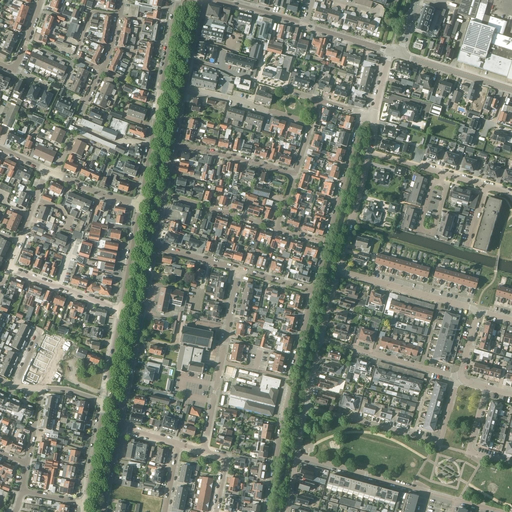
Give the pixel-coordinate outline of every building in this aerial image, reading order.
[(280,0),(279,7),(285,9),(286,3),(287,0),(280,0)] [(294,0),(287,0),(286,3),(288,4),(287,10),(293,11),(293,12),(297,14),(298,9),(297,9),(298,6),(293,4),(294,0)] [(461,0),(461,4),(458,11),(457,14),(471,18),(475,19),(481,0),(480,0),(461,0)] [(511,39),(500,35),(505,21),(485,15),(489,0),(481,0),(475,19),(471,18),(470,21),(460,51),(461,51),(457,61),(508,77),(507,78),(508,78),(511,78),(511,39)] [(60,4),(53,1),(52,3),(51,4),(50,7),(50,8),(55,9),(54,12),(60,14),(63,5),(60,4)] [(115,5),(101,2),(100,5),(104,5),(103,6),(106,6),(106,9),(114,11),(115,5)] [(319,21),(324,5),(323,5),(322,5),(322,6),(321,6),(321,7),(320,8),(317,7),(318,3),(315,2),(313,8),(316,9),(314,17),(319,19),(319,21)] [(11,9),(14,10),(27,14),(29,8),(22,5),(21,9),(12,6),(11,9)] [(139,7),(135,6),(130,5),(128,16),(137,18),(139,12),(139,7)] [(326,21),(326,19),(328,11),(325,10),(326,8),(326,7),(325,7),(325,6),(325,5),(324,5),(319,21),(320,19),(326,21)] [(422,17),(418,27),(421,28),(420,30),(427,33),(428,30),(432,20),(435,11),(435,10),(436,7),(430,5),(429,9),(425,7),(422,17)] [(206,17),(206,19),(224,23),(227,24),(229,15),(229,16),(230,10),(224,8),(223,12),(225,13),(224,16),(220,14),(221,9),(213,7),(212,6),(212,7),(209,6),(208,6),(208,7),(207,10),(207,12),(206,16),(206,17)] [(331,23),(336,7),(335,7),(334,7),(333,8),(333,9),(332,10),(329,9),(328,11),(326,19),(331,21),(331,23)] [(338,23),(340,25),(343,15),(340,14),(341,13),(337,12),(338,10),(338,9),(337,9),(337,8),(336,7),(331,23),(332,21),(338,23)] [(19,14),(17,18),(25,20),(25,19),(26,19),(27,17),(26,17),(27,14),(14,10),(14,12),(19,14)] [(77,19),(80,12),(78,11),(74,10),(72,17),(77,19)] [(443,35),(450,37),(451,34),(453,27),(457,14),(458,11),(455,10),(450,26),(447,25),(443,35)] [(146,18),(159,20),(161,13),(154,12),(153,16),(147,15),(146,18)] [(349,28),(354,13),(353,12),(353,13),(352,13),(351,13),(351,14),(350,16),(347,15),(347,16),(343,15),(340,25),(343,24),(344,25),(344,26),(349,27),(349,28)] [(356,28),(356,27),(358,18),(355,17),(356,16),(356,15),(356,14),(355,14),(355,13),(354,13),(349,28),(350,27),(356,28)] [(238,22),(250,25),(252,17),(240,14),(238,22)] [(45,22),(45,23),(52,25),(54,21),(59,23),(60,20),(64,22),(66,18),(58,15),(57,19),(47,16),(46,19),(45,19),(45,21),(45,22)] [(361,30),(366,15),(365,15),(364,15),(363,15),(363,16),(362,18),(359,17),(358,18),(356,27),(361,28),(361,30)] [(362,29),(367,30),(370,20),(367,19),(368,18),(368,17),(368,16),(367,16),(367,15),(366,15),(361,30),(362,29)] [(227,23),(234,25),(234,21),(236,22),(237,18),(229,16),(227,23)] [(258,17),(256,24),(257,25),(254,38),(254,39),(264,41),(265,42),(265,40),(269,41),(270,37),(271,35),(274,22),(274,21),(271,21),(258,17)] [(11,19),(10,22),(23,27),(25,20),(17,18),(16,21),(11,19)] [(92,18),(91,22),(111,26),(111,21),(104,20),(104,23),(98,21),(99,19),(97,19),(92,18)] [(374,21),(370,20),(367,30),(367,31),(373,33),(373,32),(376,33),(381,19),(377,18),(376,18),(375,18),(375,19),(374,19),(374,20),(374,21)] [(204,26),(224,31),(227,32),(231,33),(232,29),(228,26),(223,25),(224,23),(206,19),(204,26)] [(142,31),(145,31),(146,25),(151,26),(151,30),(150,29),(150,32),(159,34),(160,26),(155,25),(155,26),(152,26),(153,21),(145,20),(144,25),(142,31)] [(23,27),(10,22),(9,24),(13,26),(12,26),(14,27),(13,30),(21,33),(23,27)] [(103,27),(103,29),(110,31),(111,26),(91,22),(91,26),(97,27),(97,26),(103,27)] [(59,28),(52,25),(45,23),(43,29),(50,31),(54,33),(55,29),(58,30),(59,28)] [(74,24),(72,32),(78,34),(81,26),(74,24)] [(285,33),(287,27),(284,27),(284,26),(281,25),(281,26),(280,26),(277,37),(277,39),(284,40),(284,39),(284,38),(285,35),(286,33),(285,33)] [(224,31),(204,26),(203,26),(201,37),(221,42),(224,31)] [(56,33),(54,33),(50,31),(43,29),(41,35),(48,38),(49,34),(59,37),(59,38),(64,40),(65,37),(56,33)] [(101,36),(101,38),(108,40),(109,35),(89,31),(88,34),(96,36),(96,35),(101,36)] [(145,31),(142,31),(142,34),(151,36),(150,40),(153,40),(153,41),(157,42),(159,34),(150,32),(145,31)] [(76,41),(78,34),(72,32),(69,38),(76,41)] [(304,51),(307,52),(308,47),(309,43),(302,41),(304,34),(300,33),(296,49),(300,50),(299,52),(300,53),(302,54),(304,53),(304,51)] [(4,38),(15,44),(18,38),(10,34),(8,38),(5,36),(4,38)] [(48,38),(41,35),(38,42),(46,44),(48,39),(50,40),(49,41),(56,43),(56,44),(61,46),(62,43),(48,38)] [(434,54),(441,56),(443,47),(444,47),(447,38),(442,37),(441,40),(443,40),(441,46),(437,45),(434,54)] [(5,46),(13,49),(15,44),(4,38),(3,41),(6,42),(5,45),(5,46)] [(314,38),(311,48),(316,50),(317,48),(322,49),(323,45),(325,46),(327,40),(324,39),(323,40),(319,39),(319,40),(314,38)] [(264,41),(254,39),(249,58),(255,59),(259,60),(264,41)] [(298,43),(292,41),(292,43),(289,42),(288,47),(289,47),(288,49),(291,50),(292,48),(296,49),(298,43)] [(423,45),(420,45),(421,43),(416,41),(414,48),(421,50),(423,45)] [(127,43),(120,42),(119,47),(125,48),(125,49),(134,51),(134,47),(126,46),(127,43)] [(94,48),(97,50),(103,53),(105,48),(99,45),(96,44),(92,43),(91,45),(95,47),(94,48)] [(207,45),(200,43),(197,55),(204,57),(206,50),(213,52),(217,53),(218,47),(207,45)] [(2,52),(5,53),(8,54),(10,55),(13,49),(5,46),(5,45),(2,44),(0,46),(4,48),(2,52)] [(283,48),(273,45),(268,44),(266,51),(281,55),(283,48)] [(446,50),(448,51),(446,58),(452,60),(455,51),(449,50),(450,46),(448,46),(446,50)] [(340,60),(342,52),(343,48),(336,47),(335,51),(332,50),(331,57),(336,58),(340,60)] [(94,56),(93,58),(99,61),(101,57),(86,50),(83,48),(82,51),(87,53),(88,53),(94,56)] [(96,52),(87,48),(86,50),(101,57),(103,53),(97,50),(96,52)] [(316,50),(315,54),(315,55),(319,56),(318,58),(324,59),(324,56),(323,56),(323,53),(321,53),(322,49),(317,48),(316,50)] [(118,49),(116,53),(122,56),(124,54),(126,55),(128,56),(131,58),(132,55),(129,53),(127,53),(125,52),(118,49)] [(354,64),(356,56),(352,55),(353,50),(350,50),(347,59),(343,58),(341,66),(345,67),(346,62),(354,64)] [(30,63),(35,65),(41,52),(39,51),(37,54),(34,53),(30,63)] [(35,65),(41,68),(45,58),(42,57),(43,53),(41,52),(35,65)] [(114,57),(121,60),(128,64),(129,62),(124,59),(124,60),(121,58),(122,56),(116,53),(114,57)] [(358,57),(356,56),(354,64),(359,65),(361,58),(361,57),(362,57),(363,54),(359,53),(358,57)] [(259,61),(259,60),(255,59),(254,61),(227,54),(226,57),(225,61),(226,61),(225,64),(242,68),(252,71),(252,69),(254,69),(254,68),(254,66),(258,67),(259,61)] [(364,61),(363,64),(369,66),(370,63),(378,65),(379,59),(376,58),(377,56),(368,54),(368,56),(369,56),(368,62),(364,61)] [(41,68),(46,70),(52,57),(49,56),(48,59),(45,58),(41,68)] [(277,68),(277,69),(276,70),(272,68),(265,66),(265,68),(264,70),(262,76),(274,79),(284,82),(287,72),(291,73),(293,68),(295,59),(286,56),(283,68),(282,71),(282,70),(282,69),(281,68),(278,67),(277,68)] [(46,70),(52,73),(56,63),(53,62),(54,58),(52,57),(46,70)] [(112,62),(121,66),(126,68),(127,66),(122,63),(122,64),(119,63),(121,60),(114,57),(112,62)] [(52,73),(57,75),(63,62),(60,61),(59,64),(56,63),(52,73)] [(63,62),(57,75),(63,78),(62,79),(65,81),(68,75),(64,73),(67,68),(64,67),(65,63),(63,62)] [(399,63),(397,70),(400,71),(399,74),(404,76),(405,73),(408,74),(409,70),(417,72),(418,69),(411,66),(399,63)] [(365,68),(363,74),(373,76),(375,70),(369,69),(369,66),(363,64),(362,67),(365,68)] [(117,69),(110,66),(108,70),(115,73),(122,77),(124,74),(118,72),(119,70),(117,69)] [(78,71),(77,74),(87,78),(89,73),(84,70),(81,69),(78,68),(76,67),(75,70),(78,71)] [(293,85),(300,87),(304,76),(298,75),(299,71),(294,69),(291,77),(295,78),(293,85)] [(191,85),(215,91),(219,74),(215,73),(213,72),(210,72),(209,71),(206,71),(204,70),(203,70),(202,76),(194,74),(191,85)] [(150,77),(151,74),(142,72),(141,80),(139,80),(139,84),(142,85),(141,89),(148,90),(149,87),(150,86),(150,85),(149,84),(150,80),(151,80),(151,79),(151,78),(151,77),(150,77)] [(304,76),(300,87),(308,89),(310,82),(314,84),(316,76),(310,74),(309,73),(309,72),(307,72),(306,72),(305,73),(305,72),(304,76)] [(73,76),(72,78),(84,84),(87,78),(77,74),(76,77),(73,76)] [(363,74),(362,79),(372,82),(373,76),(363,74)] [(327,78),(323,91),(326,92),(326,93),(328,94),(329,93),(331,87),(327,86),(328,82),(329,83),(330,79),(331,76),(328,75),(327,78)] [(423,89),(427,76),(424,75),(423,76),(420,75),(420,77),(416,76),(413,88),(416,89),(417,88),(419,89),(420,86),(424,87),(423,89)] [(103,81),(105,82),(112,85),(112,83),(114,80),(105,76),(103,81)] [(432,85),(433,81),(433,79),(430,78),(431,77),(427,76),(423,89),(429,91),(429,92),(433,93),(435,86),(432,85)] [(4,77),(0,86),(0,88),(2,90),(3,87),(7,88),(7,87),(10,88),(12,82),(10,81),(10,80),(4,77)] [(74,82),(72,85),(82,89),(84,84),(72,78),(70,81),(74,82)] [(249,88),(251,82),(239,79),(236,78),(235,84),(234,85),(237,85),(249,88)] [(317,89),(323,91),(327,78),(324,78),(323,81),(320,80),(317,89)] [(357,84),(360,85),(370,88),(372,82),(362,79),(361,83),(357,82),(357,84)] [(402,94),(404,86),(407,87),(407,85),(411,86),(412,82),(402,79),(401,85),(393,83),(391,91),(402,94)] [(18,99),(22,101),(27,91),(24,90),(27,84),(24,82),(21,80),(21,81),(20,81),(18,85),(17,84),(14,91),(15,92),(14,94),(19,97),(18,99)] [(441,98),(442,98),(447,83),(441,81),(438,89),(442,90),(441,93),(441,92),(440,96),(441,96),(441,98)] [(105,82),(103,88),(115,94),(116,91),(113,90),(115,87),(114,86),(112,85),(105,82)] [(334,94),(340,96),(343,84),(341,83),(339,87),(336,86),(336,88),(334,94)] [(447,83),(442,98),(443,98),(444,97),(445,98),(446,94),(447,91),(450,93),(453,85),(447,83)] [(462,87),(464,88),(469,90),(470,89),(476,91),(478,85),(472,83),(471,87),(469,86),(463,84),(462,87)] [(82,89),(72,85),(71,88),(68,87),(67,89),(79,95),(82,89)] [(140,91),(126,85),(123,91),(134,95),(133,99),(145,103),(147,97),(146,97),(147,93),(140,91)] [(355,90),(354,93),(356,94),(360,95),(361,92),(369,94),(370,88),(360,85),(359,91),(355,90)] [(35,107),(36,105),(39,98),(37,97),(40,90),(36,88),(37,87),(33,86),(33,87),(31,91),(30,90),(28,94),(29,94),(28,97),(33,100),(31,105),(35,107)] [(254,101),(260,103),(264,88),(262,87),(260,92),(257,91),(254,101)] [(103,88),(100,93),(110,98),(111,95),(114,96),(115,94),(103,88)] [(469,90),(464,88),(463,91),(469,93),(466,99),(473,101),(476,91),(470,89),(469,90)] [(268,94),(265,104),(270,106),(273,96),(275,91),(272,90),(270,95),(268,94)] [(452,101),(459,103),(462,93),(455,91),(452,101)] [(39,98),(36,105),(39,106),(41,104),(47,107),(49,103),(50,104),(51,100),(53,96),(51,95),(51,94),(48,93),(45,92),(42,99),(39,98)] [(356,94),(354,93),(351,92),(350,94),(353,95),(353,96),(355,97),(354,103),(355,103),(354,106),(363,108),(364,105),(364,106),(366,99),(360,98),(360,95),(356,94)] [(100,93),(98,99),(110,105),(111,102),(108,101),(110,98),(100,93)] [(487,97),(484,108),(490,110),(491,108),(494,99),(492,99),(493,98),(488,96),(488,97),(487,97)] [(435,97),(433,103),(440,105),(442,99),(435,97)] [(213,109),(225,112),(227,103),(208,98),(207,104),(214,105),(213,109)] [(60,99),(56,108),(55,108),(55,109),(54,110),(62,114),(63,113),(72,118),(75,111),(70,109),(72,104),(60,99)] [(110,105),(98,99),(95,104),(105,109),(106,106),(109,107),(110,105)] [(191,111),(200,113),(200,109),(202,109),(203,104),(201,103),(202,100),(194,99),(193,104),(191,111)] [(494,99),(491,108),(496,110),(499,101),(494,99)] [(3,113),(7,115),(3,125),(4,126),(11,129),(15,118),(18,112),(20,108),(7,102),(5,108),(3,113)] [(401,113),(411,116),(412,113),(416,114),(419,106),(407,102),(406,107),(398,105),(397,107),(396,107),(391,106),(388,114),(395,116),(395,117),(396,117),(398,118),(399,118),(400,118),(401,113)] [(509,111),(511,112),(511,103),(509,103),(508,107),(505,106),(502,113),(508,115),(509,111)] [(430,114),(439,117),(442,107),(433,104),(430,114)] [(130,105),(127,115),(143,121),(147,111),(130,105)] [(228,119),(231,119),(234,110),(229,108),(226,118),(224,123),(227,124),(228,119)] [(321,115),(328,118),(329,114),(334,116),(335,113),(333,112),(330,112),(331,109),(328,108),(327,110),(323,109),(322,112),(321,112),(320,114),(321,115)] [(89,117),(93,118),(92,122),(95,123),(101,126),(104,120),(100,118),(102,114),(93,109),(89,117)] [(239,111),(235,126),(237,127),(239,121),(242,122),(245,113),(239,111)] [(501,112),(499,121),(505,123),(508,115),(502,113),(501,112)] [(412,113),(411,116),(410,121),(417,123),(419,115),(416,114),(412,113)] [(247,129),(249,130),(253,115),(248,114),(245,123),(248,124),(247,129)] [(346,119),(345,122),(352,124),(354,118),(338,114),(337,120),(341,122),(342,118),(346,119)] [(465,127),(463,130),(471,132),(472,129),(476,131),(476,130),(478,130),(481,123),(479,123),(479,121),(475,120),(476,117),(480,118),(469,114),(467,118),(472,120),(469,128),(465,127)] [(253,125),(256,126),(258,117),(253,115),(249,130),(251,131),(253,125)] [(328,118),(321,115),(319,121),(326,124),(327,123),(331,124),(331,122),(335,124),(336,120),(328,118)] [(258,117),(256,126),(258,127),(257,132),(260,133),(261,128),(264,118),(258,117)] [(15,118),(11,129),(10,131),(13,132),(18,119),(15,118)] [(112,118),(108,130),(114,132),(118,133),(126,136),(132,139),(133,135),(144,139),(146,130),(112,118)] [(274,127),(278,128),(280,121),(272,118),(269,126),(271,126),(269,132),(272,133),(274,127)] [(115,141),(118,133),(114,132),(108,130),(104,128),(82,119),(80,124),(102,133),(101,135),(115,141)] [(189,124),(205,128),(204,128),(204,125),(201,125),(201,123),(198,123),(198,122),(190,120),(189,121),(188,121),(188,123),(189,124)] [(280,121),(278,128),(282,129),(280,135),(283,136),(285,130),(284,130),(286,123),(280,121)] [(352,124),(345,122),(344,126),(339,125),(339,127),(351,131),(352,124)] [(290,139),(292,139),(297,126),(291,124),(288,132),(292,133),(290,139)] [(392,124),(391,128),(387,126),(386,128),(385,127),(384,132),(385,132),(384,134),(389,135),(389,136),(392,137),(393,136),(397,138),(397,137),(404,140),(406,135),(408,129),(407,129),(399,126),(398,126),(392,124)] [(461,124),(458,132),(462,133),(467,135),(464,144),(471,146),(471,145),(473,146),(476,139),(474,138),(474,137),(470,135),(471,132),(463,130),(465,127),(465,125),(461,124)] [(69,129),(72,131),(110,149),(116,151),(124,155),(124,154),(128,156),(129,154),(129,151),(126,150),(117,146),(116,148),(112,146),(113,145),(74,128),(70,126),(69,129)] [(292,139),(291,144),(296,146),(297,142),(295,142),(297,134),(300,136),(303,128),(297,126),(292,139)] [(17,134),(13,142),(19,144),(24,134),(25,134),(27,128),(25,127),(22,133),(18,131),(17,134)] [(52,136),(50,140),(60,145),(66,132),(56,128),(54,132),(51,131),(50,133),(50,135),(52,136)] [(330,130),(323,128),(323,130),(322,129),(321,134),(327,135),(332,136),(334,130),(330,129),(330,130)] [(224,140),(223,148),(227,149),(228,147),(231,148),(232,143),(229,142),(229,141),(227,141),(229,135),(230,135),(231,130),(227,129),(225,135),(225,137),(224,140)] [(8,140),(13,142),(17,134),(11,131),(8,140)] [(350,134),(340,132),(338,138),(348,141),(350,134)] [(493,140),(505,144),(503,150),(510,152),(511,145),(511,143),(506,142),(508,135),(495,132),(493,140)] [(239,140),(235,139),(233,150),(239,151),(240,147),(241,140),(243,134),(240,133),(239,140)] [(315,135),(313,141),(320,144),(321,140),(326,141),(327,139),(331,140),(332,136),(327,135),(326,138),(315,135)] [(25,147),(31,150),(35,139),(28,136),(26,140),(27,141),(25,147)] [(346,147),(348,141),(338,138),(337,145),(346,147)] [(254,155),(260,157),(262,149),(258,148),(259,144),(258,144),(259,140),(255,139),(254,143),(255,143),(254,148),(256,148),(254,155)] [(77,140),(74,146),(84,151),(87,144),(77,140)] [(382,141),(381,146),(382,147),(381,148),(385,149),(385,151),(390,152),(390,151),(394,152),(394,151),(397,152),(398,146),(396,145),(396,144),(392,143),(392,142),(388,141),(388,142),(383,140),(383,142),(382,141)] [(318,149),(317,152),(320,153),(323,144),(320,144),(313,141),(311,147),(318,149)] [(33,155),(40,158),(44,148),(38,145),(38,144),(36,143),(35,146),(37,147),(33,155)] [(129,151),(129,154),(141,157),(143,146),(136,144),(135,149),(130,148),(129,151)] [(269,150),(271,151),(271,148),(272,146),(267,144),(266,150),(262,149),(260,157),(265,159),(267,155),(269,150)] [(406,144),(403,153),(409,155),(412,146),(406,144)] [(252,147),(244,145),(243,147),(242,152),(250,154),(252,147)] [(84,151),(74,146),(71,152),(77,155),(76,157),(81,159),(82,157),(81,157),(84,151)] [(40,158),(46,160),(51,148),(50,147),(48,149),(44,148),(40,158)] [(432,160),(435,149),(426,147),(424,154),(427,155),(427,158),(432,160)] [(51,148),(46,160),(52,163),(56,153),(52,151),(53,148),(51,148)] [(337,152),(336,155),(344,157),(345,151),(333,148),(332,150),(337,152)] [(435,149),(432,160),(438,161),(439,159),(442,160),(444,152),(435,149)] [(279,162),(284,164),(288,150),(285,150),(283,155),(281,154),(279,162)] [(450,165),(453,155),(444,152),(442,160),(445,160),(444,163),(450,165)] [(457,164),(460,165),(462,157),(463,155),(454,152),(453,155),(450,165),(456,167),(457,164)] [(181,159),(193,161),(195,162),(196,159),(195,158),(189,157),(190,154),(187,153),(187,154),(182,153),(181,159)] [(338,163),(338,162),(342,163),(344,157),(336,155),(333,154),(331,161),(338,163)] [(75,158),(70,156),(70,155),(69,157),(67,161),(65,167),(67,168),(75,171),(79,164),(74,161),(75,158)] [(214,158),(209,157),(208,162),(204,161),(203,164),(213,166),(214,158)] [(468,170),(471,160),(462,157),(460,165),(463,166),(462,168),(468,170)] [(308,158),(306,164),(313,166),(314,162),(319,164),(319,161),(321,162),(320,164),(323,165),(325,160),(316,158),(315,160),(308,158)] [(472,158),(471,160),(468,170),(474,172),(475,169),(478,170),(480,163),(477,162),(478,159),(472,158)] [(5,168),(8,169),(11,162),(6,160),(3,166),(1,165),(0,167),(0,174),(2,175),(5,168)] [(11,162),(8,169),(10,170),(5,182),(8,183),(11,178),(10,177),(16,164),(11,162)] [(332,168),(331,171),(339,174),(341,169),(336,167),(337,164),(329,162),(328,167),(332,168)] [(85,177),(86,177),(89,169),(85,168),(87,164),(84,163),(83,165),(82,166),(83,167),(80,174),(85,176),(85,177)] [(123,172),(123,173),(125,173),(135,177),(138,167),(132,165),(131,165),(126,163),(124,171),(123,172)] [(227,163),(227,167),(223,166),(222,173),(231,175),(233,164),(227,163)] [(95,172),(92,179),(97,182),(100,175),(102,176),(102,175),(105,166),(102,164),(99,173),(95,172)] [(313,166),(306,164),(304,170),(316,173),(316,171),(312,170),(313,166)] [(486,175),(492,177),(495,167),(486,164),(484,172),(487,173),(486,175)] [(86,177),(92,179),(95,172),(91,170),(93,167),(90,165),(89,169),(86,177)] [(16,175),(22,178),(26,169),(20,166),(16,175)] [(188,168),(180,166),(179,172),(190,174),(189,175),(194,176),(194,172),(190,171),(190,172),(187,171),(188,168)] [(205,166),(203,173),(215,176),(216,172),(212,171),(211,171),(209,170),(210,167),(205,166)] [(394,174),(402,176),(404,169),(396,167),(394,174)] [(504,170),(495,167),(492,177),(497,179),(498,176),(501,177),(504,170)] [(113,171),(112,174),(117,176),(123,178),(124,174),(117,172),(115,169),(114,168),(113,171)] [(26,169),(22,178),(28,181),(32,172),(26,169)] [(104,178),(101,186),(102,187),(104,188),(104,187),(107,188),(108,186),(112,174),(113,171),(109,169),(108,173),(106,179),(104,178)] [(244,180),(248,181),(252,182),(255,172),(247,170),(245,175),(243,174),(241,173),(239,180),(244,181),(244,180)] [(329,177),(337,179),(338,177),(339,178),(340,175),(339,174),(331,171),(327,170),(326,174),(328,174),(328,176),(329,177)] [(511,173),(511,172),(504,170),(501,177),(504,178),(504,181),(509,182),(511,173)] [(387,182),(389,174),(376,171),(376,173),(375,173),(374,176),(375,176),(374,179),(378,180),(377,183),(381,184),(382,181),(387,182)] [(215,176),(203,173),(201,180),(206,181),(207,179),(210,179),(210,180),(214,180),(214,178),(215,177),(215,176)] [(259,182),(258,185),(263,186),(264,183),(267,184),(267,183),(269,183),(270,183),(270,181),(270,180),(268,180),(269,175),(262,173),(261,179),(260,179),(259,182)] [(112,174),(108,186),(118,189),(120,182),(117,181),(115,179),(116,179),(117,176),(112,174)] [(302,174),(300,181),(307,183),(309,184),(311,177),(302,174)] [(414,182),(426,186),(426,185),(426,183),(427,183),(428,180),(420,177),(421,175),(417,174),(414,182)] [(194,186),(195,182),(184,179),(183,179),(178,178),(178,181),(177,181),(176,184),(177,184),(185,186),(186,184),(194,186)] [(324,188),(326,189),(334,191),(336,185),(329,183),(330,180),(327,180),(326,179),(324,185),(325,185),(324,188)] [(307,183),(300,181),(298,188),(306,191),(307,188),(305,187),(307,183)] [(47,190),(55,193),(58,185),(51,182),(47,190)] [(120,182),(118,189),(128,192),(128,191),(129,191),(129,189),(128,189),(130,185),(120,182)] [(414,182),(413,188),(424,192),(425,191),(424,191),(425,189),(426,186),(414,182)] [(58,185),(55,193),(59,195),(59,196),(62,197),(66,188),(58,185)] [(263,186),(258,185),(258,188),(255,187),(253,194),(269,198),(271,191),(262,189),(263,186)] [(212,190),(211,193),(206,192),(204,200),(205,200),(204,201),(207,202),(207,201),(210,202),(211,198),(212,198),(215,187),(212,186),(211,190),(212,190)] [(22,193),(19,198),(29,202),(31,196),(22,192),(23,190),(18,187),(16,190),(22,193)] [(175,189),(175,192),(176,192),(175,193),(183,195),(186,196),(186,195),(192,197),(193,191),(185,189),(177,187),(176,189),(175,189)] [(424,192),(413,188),(411,194),(423,198),(423,197),(422,197),(423,195),(424,192)] [(457,202),(461,189),(455,188),(455,191),(452,190),(449,197),(452,198),(452,200),(457,202)] [(334,191),(326,189),(325,193),(322,192),(321,194),(332,197),(334,191)] [(462,204),(466,191),(461,189),(457,202),(458,200),(463,201),(462,204)] [(471,193),(466,191),(462,204),(468,205),(468,203),(471,204),(473,196),(471,195),(471,193)] [(66,202),(66,201),(72,203),(75,195),(70,193),(68,197),(65,196),(63,201),(61,206),(64,207),(66,202)] [(226,202),(226,203),(228,199),(227,199),(228,194),(225,193),(224,198),(221,197),(219,205),(224,206),(226,202)] [(296,194),(295,199),(302,201),(302,199),(306,200),(306,198),(314,200),(315,196),(312,196),(312,195),(311,195),(307,193),(304,193),(303,196),(296,194)] [(247,213),(252,215),(257,202),(258,197),(249,194),(248,198),(247,200),(254,202),(253,204),(252,207),(249,206),(247,213)] [(423,198),(411,194),(408,203),(416,206),(416,203),(420,204),(421,201),(422,201),(423,198)] [(81,198),(75,195),(72,203),(70,207),(76,209),(77,206),(81,198)] [(330,203),(323,201),(324,198),(319,196),(317,202),(322,203),(321,206),(329,209),(330,203)] [(236,210),(238,202),(239,200),(236,199),(237,198),(234,197),(230,208),(236,210)] [(473,249),(487,253),(498,216),(497,216),(498,213),(499,213),(503,202),(488,197),(484,209),(485,209),(484,214),(484,213),(486,213),(475,249),(473,249),(474,248),(473,249)] [(29,202),(19,198),(17,204),(11,202),(10,204),(16,207),(17,204),(26,208),(29,202)] [(80,209),(82,210),(86,200),(81,198),(77,206),(81,207),(80,209)] [(302,201),(295,199),(293,204),(295,204),(294,208),(299,209),(300,206),(306,207),(307,205),(301,203),(302,201)] [(92,202),(86,200),(82,210),(85,212),(85,211),(89,213),(87,219),(86,223),(88,224),(92,213),(89,212),(88,211),(92,202)] [(238,202),(236,210),(241,212),(245,200),(244,200),(244,201),(242,200),(241,203),(238,202)] [(266,206),(264,213),(266,213),(264,219),(272,221),(274,217),(271,216),(272,212),(270,211),(272,207),(271,207),(272,202),(267,200),(265,206),(266,206)] [(94,215),(98,217),(100,211),(104,212),(107,204),(100,202),(99,207),(97,206),(94,215)] [(257,202),(252,215),(258,217),(259,212),(262,213),(264,208),(258,206),(259,203),(257,202)] [(379,205),(372,202),(371,206),(370,206),(372,207),(371,209),(366,207),(366,209),(365,208),(363,214),(364,214),(364,215),(367,216),(366,221),(373,223),(374,218),(376,219),(377,218),(381,219),(382,214),(378,213),(379,211),(377,210),(379,205)] [(180,224),(186,226),(188,226),(192,213),(188,212),(190,207),(174,203),(172,210),(183,213),(183,216),(180,224)] [(388,211),(396,214),(398,206),(391,204),(388,211)] [(407,205),(405,215),(417,218),(418,215),(417,215),(418,212),(414,211),(415,208),(407,205)] [(39,212),(49,216),(51,210),(42,206),(40,212),(39,212)] [(328,209),(329,209),(321,206),(320,210),(317,209),(315,214),(316,215),(321,216),(323,217),(324,214),(327,214),(328,212),(329,209),(328,209)] [(109,223),(122,225),(125,209),(116,207),(114,216),(115,217),(114,220),(110,219),(110,216),(107,215),(105,222),(109,223)] [(12,216),(11,218),(20,222),(22,217),(13,213),(8,211),(7,213),(12,216)] [(192,213),(188,226),(189,224),(193,225),(194,223),(196,223),(197,219),(200,220),(202,212),(197,211),(195,218),(191,217),(192,213)] [(48,222),(49,223),(51,217),(49,216),(39,212),(39,213),(38,215),(37,215),(36,218),(37,218),(37,219),(46,222),(47,222),(48,222)] [(443,219),(455,223),(457,218),(455,217),(455,214),(448,212),(447,215),(444,214),(443,219)] [(203,231),(206,232),(209,223),(213,224),(215,216),(209,214),(207,221),(206,220),(203,231)] [(403,221),(415,224),(416,221),(415,221),(416,219),(417,218),(405,215),(403,221)] [(295,219),(292,226),(298,228),(301,218),(299,217),(298,220),(295,219)] [(4,219),(4,221),(18,227),(20,222),(11,218),(9,221),(4,219)] [(223,218),(219,230),(217,237),(220,238),(221,236),(222,231),(223,226),(226,227),(228,220),(223,218)] [(302,230),(307,232),(310,225),(306,223),(307,219),(305,219),(302,230)] [(313,234),(315,227),(316,226),(318,220),(315,219),(313,223),(311,222),(310,225),(307,232),(313,234)] [(441,225),(451,228),(453,223),(455,223),(443,219),(441,225)] [(75,230),(74,231),(80,233),(83,226),(85,222),(81,221),(79,220),(79,221),(77,225),(77,226),(75,230)] [(18,227),(4,221),(3,223),(7,225),(6,228),(15,232),(18,227)] [(415,224),(403,221),(401,229),(404,230),(404,231),(407,232),(408,229),(413,230),(414,227),(413,227),(414,225),(415,225),(415,224)] [(93,222),(92,228),(100,230),(102,224),(93,222)] [(225,240),(232,242),(233,238),(230,237),(232,231),(234,231),(237,224),(232,222),(230,230),(229,229),(227,234),(226,234),(225,240)] [(323,224),(321,224),(319,223),(315,233),(316,234),(316,235),(318,235),(319,235),(322,236),(325,229),(321,228),(323,224)] [(44,228),(35,224),(34,225),(35,225),(34,227),(33,227),(32,229),(33,230),(42,234),(44,228)] [(451,228),(441,225),(440,230),(450,233),(451,228)] [(248,237),(249,235),(251,227),(246,226),(245,229),(242,236),(245,237),(245,236),(248,237)] [(178,231),(178,229),(170,227),(170,228),(169,227),(168,230),(169,230),(169,231),(173,232),(173,233),(180,235),(183,236),(186,237),(187,234),(184,234),(184,233),(178,231)] [(251,227),(249,235),(253,236),(251,240),(254,241),(257,229),(251,227)] [(98,243),(99,239),(99,238),(101,231),(90,229),(90,233),(84,232),(83,235),(82,239),(81,240),(88,242),(88,243),(92,244),(92,242),(98,243)] [(109,229),(107,237),(110,238),(119,240),(120,239),(121,236),(120,236),(121,231),(109,229)] [(261,239),(264,240),(267,232),(261,230),(258,241),(260,242),(261,239)] [(450,233),(440,230),(438,235),(441,236),(440,239),(447,241),(450,233)] [(75,237),(75,239),(81,240),(82,239),(83,235),(80,233),(74,231),(73,235),(72,236),(75,237)] [(267,232),(264,240),(268,241),(267,244),(269,245),(272,234),(267,232)] [(59,246),(59,244),(63,235),(58,233),(57,234),(54,233),(53,237),(50,243),(59,246)] [(200,241),(186,237),(183,236),(180,235),(179,236),(168,233),(168,235),(166,235),(164,242),(172,245),(173,243),(177,245),(177,244),(181,246),(183,240),(189,242),(188,245),(198,248),(200,241)] [(63,235),(59,244),(65,246),(64,248),(68,250),(70,244),(70,241),(68,240),(69,237),(63,235)] [(275,241),(272,240),(270,246),(268,253),(272,254),(274,247),(279,248),(280,245),(282,238),(276,236),(275,241)] [(7,241),(1,238),(0,240),(0,244),(8,248),(11,243),(7,242),(7,241)] [(361,252),(369,254),(371,247),(368,246),(367,244),(368,241),(367,239),(365,239),(364,239),(358,238),(357,240),(357,241),(356,241),(356,242),(356,244),(355,246),(363,248),(361,252)] [(96,249),(98,249),(117,253),(118,245),(119,244),(115,243),(100,241),(99,239),(98,243),(92,242),(92,244),(93,244),(93,245),(92,247),(96,248),(96,249)] [(294,251),(295,249),(297,242),(292,240),(288,252),(291,252),(291,250),(294,251)] [(79,256),(89,258),(90,254),(92,247),(93,245),(83,242),(79,256)] [(207,242),(205,251),(212,253),(214,244),(207,242)] [(297,242),(295,249),(298,250),(297,253),(300,254),(303,243),(297,242)] [(0,250),(6,253),(8,248),(0,244),(0,250)] [(19,260),(19,262),(19,263),(21,264),(22,263),(24,264),(27,256),(29,250),(31,246),(28,245),(27,244),(25,249),(24,249),(22,255),(21,259),(19,260)] [(225,245),(219,244),(216,254),(217,255),(217,256),(220,257),(221,256),(222,256),(223,252),(225,245)] [(241,262),(243,255),(237,253),(239,245),(237,244),(234,252),(235,252),(233,259),(241,262)] [(310,256),(311,253),(313,246),(307,245),(304,255),(306,256),(306,255),(310,256)] [(224,257),(231,259),(233,254),(234,252),(236,247),(233,246),(232,250),(226,249),(224,257)] [(116,256),(117,253),(98,249),(95,249),(94,249),(93,255),(92,259),(115,263),(115,260),(116,260),(116,256)] [(27,256),(24,264),(26,264),(26,266),(28,266),(29,265),(29,266),(33,254),(34,252),(29,250),(27,256)] [(245,263),(249,264),(254,250),(251,250),(250,254),(251,254),(251,255),(248,254),(245,263)] [(256,266),(261,268),(265,252),(263,251),(262,257),(262,258),(259,258),(256,266)] [(353,263),(362,265),(363,261),(365,261),(368,262),(370,256),(364,254),(363,257),(355,255),(353,263)] [(389,273),(389,274),(394,256),(392,255),(391,258),(388,257),(385,267),(387,267),(386,273),(389,273)] [(34,267),(39,269),(44,258),(40,256),(39,260),(37,259),(34,267)] [(77,256),(75,261),(82,264),(82,265),(84,258),(78,257),(77,256)] [(162,262),(171,264),(172,261),(175,262),(175,259),(163,256),(162,262)] [(272,271),(277,272),(281,257),(277,256),(277,259),(275,263),(272,262),(270,269),(273,270),(272,271)] [(383,266),(385,267),(388,257),(383,256),(379,271),(381,272),(383,266)] [(394,269),(396,270),(398,260),(396,259),(396,256),(394,256),(389,274),(390,274),(392,275),(394,269)] [(409,279),(410,279),(415,261),(413,260),(412,264),(409,263),(406,273),(408,273),(407,279),(409,279)] [(72,273),(74,274),(76,268),(75,268),(76,264),(78,265),(84,268),(85,266),(82,265),(82,264),(75,261),(74,267),(73,267),(72,273)] [(295,261),(294,266),(300,268),(299,272),(310,275),(311,271),(304,269),(306,264),(295,261)] [(415,275),(417,276),(419,266),(417,265),(417,262),(415,261),(410,279),(411,280),(413,280),(415,275)] [(113,272),(114,265),(102,262),(100,269),(113,272)] [(404,272),(406,273),(409,263),(404,262),(400,276),(400,277),(402,278),(404,272)] [(48,274),(51,265),(46,263),(42,273),(48,274)] [(176,277),(175,277),(175,276),(181,277),(182,271),(180,271),(181,266),(173,265),(172,268),(165,267),(164,273),(170,274),(170,276),(169,276),(167,282),(175,283),(176,277)] [(437,284),(438,284),(443,266),(440,265),(439,269),(436,268),(434,278),(436,278),(435,284),(437,284)] [(442,280),(444,281),(447,271),(444,270),(445,267),(443,266),(438,284),(438,285),(440,285),(442,280)] [(424,267),(420,282),(421,282),(423,283),(425,278),(427,278),(430,269),(424,267)] [(192,276),(203,279),(205,271),(196,269),(195,273),(193,272),(192,276)] [(458,290),(463,272),(461,271),(460,275),(457,274),(455,283),(457,284),(455,290),(458,290)] [(299,272),(296,279),(300,281),(304,282),(308,283),(310,275),(299,272)] [(453,283),(455,283),(457,274),(452,272),(448,287),(449,287),(451,288),(453,283)] [(463,286),(465,286),(468,277),(465,276),(466,273),(463,272),(458,290),(459,290),(461,291),(463,286)] [(216,282),(218,282),(226,284),(227,278),(223,277),(223,276),(211,274),(210,278),(216,279),(216,280),(215,280),(215,282),(216,282)] [(81,275),(80,278),(78,286),(86,289),(88,281),(86,280),(87,277),(81,275)] [(70,284),(78,286),(80,278),(73,276),(70,284)] [(103,280),(102,284),(111,286),(111,285),(112,285),(112,283),(112,282),(112,279),(108,278),(108,277),(104,276),(103,276),(102,280),(103,280)] [(473,278),(469,293),(471,294),(473,289),(476,289),(478,280),(473,278)] [(12,300),(19,281),(13,279),(9,290),(12,291),(9,299),(12,300)] [(19,281),(12,300),(14,301),(19,289),(22,290),(25,283),(24,283),(24,282),(22,281),(21,282),(19,281)] [(95,293),(99,293),(100,288),(95,286),(97,283),(91,281),(87,291),(93,293),(93,292),(94,293),(95,293)] [(245,289),(253,291),(258,292),(261,292),(262,292),(263,288),(260,287),(260,289),(254,288),(254,285),(252,284),(248,283),(247,283),(247,284),(246,284),(245,287),(246,287),(245,289)] [(101,284),(100,288),(99,293),(99,294),(110,296),(111,288),(106,287),(107,285),(101,284)] [(30,296),(27,305),(30,306),(37,288),(34,287),(34,286),(32,285),(31,285),(27,295),(30,296)] [(352,294),(351,298),(357,299),(358,294),(355,293),(356,287),(347,285),(346,289),(345,289),(345,290),(346,290),(345,292),(352,294)] [(215,289),(214,293),(224,295),(224,293),(225,293),(225,290),(225,289),(209,286),(208,288),(215,289)] [(500,303),(504,288),(499,286),(496,296),(498,297),(497,302),(500,303)] [(37,288),(30,306),(32,307),(34,301),(41,304),(42,301),(39,299),(43,290),(37,288)] [(268,296),(271,296),(273,290),(267,288),(264,298),(267,298),(268,296)] [(505,298),(507,299),(509,289),(504,288),(500,303),(501,303),(503,304),(505,298)] [(164,313),(166,313),(168,304),(175,306),(181,307),(182,302),(184,293),(180,293),(181,291),(175,290),(175,292),(161,289),(158,303),(157,303),(156,306),(158,306),(157,312),(161,312),(161,314),(163,314),(164,313)] [(244,294),(244,295),(260,298),(261,292),(258,292),(257,296),(252,295),(253,291),(245,289),(245,291),(244,291),(243,294),(244,294)] [(278,291),(273,290),(271,296),(269,302),(277,304),(279,298),(280,298),(281,293),(278,292),(278,291)] [(42,303),(41,306),(44,306),(45,301),(49,302),(52,293),(47,291),(45,298),(44,298),(42,303)] [(224,295),(214,293),(206,291),(205,294),(213,295),(214,296),(214,299),(222,300),(223,299),(224,299),(224,297),(223,297),(224,295)] [(369,304),(375,306),(378,294),(377,294),(377,293),(373,292),(373,293),(372,293),(370,298),(368,297),(365,306),(368,307),(369,304)] [(300,297),(300,296),(295,294),(293,302),(295,302),(302,304),(304,298),(300,297)] [(378,294),(375,306),(374,311),(383,313),(386,302),(383,302),(384,296),(384,295),(380,294),(380,295),(378,294)] [(53,312),(55,312),(61,297),(57,295),(53,303),(56,304),(53,312)] [(12,300),(9,299),(4,297),(3,299),(2,298),(1,302),(2,302),(6,304),(6,305),(9,306),(12,300)] [(61,297),(55,312),(57,313),(60,306),(63,307),(66,299),(61,297)] [(354,306),(355,300),(349,298),(348,301),(341,299),(341,301),(340,301),(339,304),(340,304),(339,306),(349,309),(350,305),(354,306)] [(389,311),(394,313),(396,303),(391,301),(392,298),(389,298),(385,312),(388,313),(389,311)] [(399,314),(404,315),(407,306),(408,302),(409,299),(407,298),(406,302),(405,302),(404,305),(402,304),(399,314)] [(243,300),(242,305),(258,308),(258,307),(250,305),(251,301),(243,300)] [(213,308),(212,311),(220,313),(221,307),(214,305),(214,302),(209,301),(208,307),(213,308)] [(74,319),(79,304),(74,302),(71,310),(74,311),(72,314),(74,314),(72,318),(71,323),(74,324),(75,319),(74,319)] [(294,306),(289,305),(288,307),(300,310),(301,307),(302,307),(303,305),(302,305),(302,304),(295,302),(294,306)] [(85,306),(79,304),(74,319),(75,319),(76,320),(78,315),(81,316),(85,306)] [(183,315),(200,319),(201,313),(190,311),(191,305),(186,304),(183,315)] [(94,324),(104,326),(107,311),(97,309),(97,310),(91,309),(90,315),(91,315),(90,316),(86,315),(84,323),(87,324),(87,322),(91,323),(92,317),(92,315),(96,316),(96,319),(95,319),(94,324)] [(257,320),(258,314),(249,312),(241,310),(240,316),(247,318),(248,315),(253,316),(252,322),(263,324),(264,321),(257,320)] [(220,313),(212,311),(212,315),(208,315),(208,317),(201,316),(200,319),(211,321),(211,318),(219,319),(220,313)] [(445,315),(444,318),(451,320),(452,315),(439,311),(439,313),(445,315)] [(336,319),(345,322),(347,316),(351,317),(352,314),(345,312),(344,315),(337,313),(336,319)] [(428,312),(425,321),(430,323),(433,313),(428,312)] [(0,320),(4,322),(6,317),(9,318),(10,315),(3,313),(2,315),(0,314),(0,320)] [(290,319),(289,323),(297,325),(298,319),(286,316),(285,318),(290,319)] [(451,320),(450,325),(463,329),(463,327),(457,325),(458,322),(451,320)] [(153,329),(162,331),(163,329),(168,330),(169,322),(162,321),(161,323),(155,322),(153,329)] [(442,326),(441,328),(448,330),(450,325),(436,321),(436,323),(442,326)] [(237,329),(249,332),(252,333),(253,330),(249,330),(247,327),(248,326),(241,325),(241,324),(237,323),(236,328),(237,328),(237,329)] [(297,325),(289,323),(288,327),(283,326),(282,328),(288,329),(287,332),(292,333),(293,331),(295,331),(297,325)] [(22,324),(19,330),(29,334),(31,330),(30,330),(31,328),(22,324)] [(213,333),(213,330),(209,330),(209,331),(189,327),(189,325),(185,325),(184,328),(183,327),(182,332),(181,332),(180,338),(181,338),(180,343),(181,343),(181,346),(180,349),(179,357),(176,371),(185,373),(186,370),(188,371),(202,374),(204,365),(202,364),(205,349),(206,350),(205,351),(209,351),(210,349),(213,333)] [(335,334),(338,335),(337,338),(345,340),(347,334),(348,333),(354,335),(355,328),(345,325),(344,328),(342,327),(341,328),(337,327),(335,334)] [(59,327),(57,334),(64,336),(66,329),(59,327)] [(364,341),(365,341),(368,331),(364,330),(365,328),(359,327),(358,333),(361,334),(359,339),(360,339),(360,341),(364,342),(364,341)] [(509,345),(511,335),(511,334),(511,327),(511,328),(511,331),(510,331),(509,335),(506,334),(503,344),(509,346),(509,345)] [(368,331),(365,341),(367,341),(366,342),(370,343),(371,342),(372,343),(373,337),(376,338),(378,330),(375,329),(374,331),(372,330),(371,332),(368,331)] [(19,330),(17,335),(26,340),(27,338),(29,334),(19,330)] [(448,330),(447,335),(460,339),(460,338),(454,335),(455,332),(448,330)] [(383,349),(386,349),(389,339),(384,337),(386,333),(381,332),(379,338),(382,339),(380,347),(383,348),(383,349)] [(439,336),(438,339),(445,341),(447,335),(433,332),(433,333),(439,336)] [(280,342),(281,343),(291,345),(293,339),(286,337),(286,335),(278,333),(277,337),(281,338),(280,342)] [(17,335),(14,341),(24,346),(25,342),(26,340),(17,335)] [(388,349),(392,350),(396,336),(394,335),(393,340),(389,339),(386,349),(388,350),(388,349)] [(45,339),(44,342),(54,346),(56,341),(59,342),(60,339),(54,336),(53,339),(47,336),(45,339)] [(395,352),(398,353),(401,342),(396,341),(398,336),(396,336),(392,350),(395,351),(395,352)] [(401,352),(404,353),(408,339),(406,339),(405,343),(401,342),(398,353),(400,353),(401,352)] [(407,355),(410,356),(413,345),(409,344),(410,340),(408,339),(404,353),(408,354),(407,355)] [(24,346),(14,341),(11,347),(21,351),(22,349),(24,346)] [(92,345),(91,349),(99,351),(100,344),(96,343),(96,342),(87,341),(87,344),(92,345)] [(445,341),(444,346),(457,349),(457,348),(451,345),(452,342),(445,341)] [(42,345),(41,348),(48,351),(46,354),(52,356),(54,353),(51,352),(54,346),(44,342),(42,345)] [(413,345),(410,356),(412,357),(413,356),(416,357),(419,349),(421,350),(423,343),(418,342),(417,346),(413,345)] [(436,346),(435,349),(442,351),(444,346),(431,342),(430,343),(436,346)] [(291,345),(281,343),(280,346),(278,346),(277,351),(282,352),(283,350),(290,352),(291,345)] [(7,357),(16,362),(18,358),(19,356),(11,352),(12,349),(5,346),(4,349),(9,351),(7,357)] [(150,346),(149,353),(164,357),(166,348),(162,347),(162,349),(150,346)] [(88,351),(79,348),(76,357),(84,361),(87,353),(88,351)] [(233,350),(232,355),(247,358),(248,355),(242,354),(242,352),(233,350)] [(327,356),(328,357),(328,358),(333,359),(333,362),(338,364),(339,361),(341,354),(338,353),(338,351),(334,350),(333,352),(330,351),(330,352),(329,352),(327,356)] [(442,351),(441,356),(454,360),(455,358),(449,355),(449,353),(442,351)] [(433,359),(439,361),(441,356),(428,352),(427,354),(433,356),(433,359)] [(37,357),(36,359),(46,364),(48,358),(51,359),(52,356),(46,354),(45,356),(39,353),(37,357)] [(86,362),(87,360),(89,361),(98,365),(100,358),(95,356),(96,355),(92,354),(92,355),(87,353),(84,361),(86,362)] [(275,358),(275,360),(284,363),(285,360),(288,361),(289,358),(276,355),(276,354),(271,353),(270,354),(270,356),(275,358)] [(4,363),(13,367),(14,365),(15,365),(16,362),(7,357),(4,363)] [(35,361),(33,365),(43,369),(46,364),(36,359),(35,361)] [(358,371),(361,372),(364,362),(361,361),(362,360),(358,359),(356,366),(351,364),(349,372),(357,374),(358,371)] [(268,364),(286,369),(287,367),(284,365),(284,363),(275,360),(274,362),(268,361),(268,364)] [(364,362),(361,372),(360,374),(366,376),(366,377),(372,379),(375,367),(369,365),(370,362),(366,361),(366,363),(364,362)] [(145,368),(143,380),(145,380),(145,383),(149,384),(149,381),(152,382),(155,370),(158,371),(159,365),(148,362),(147,366),(147,368),(145,368)] [(473,372),(479,373),(481,364),(476,362),(473,372)] [(0,367),(1,369),(11,373),(13,369),(12,369),(13,367),(4,363),(3,366),(0,364),(0,367)] [(343,369),(343,367),(332,363),(331,366),(324,364),(324,365),(323,365),(322,368),(323,368),(322,372),(327,373),(327,372),(335,374),(336,371),(337,371),(338,368),(343,369)] [(378,382),(379,379),(381,371),(382,368),(383,364),(381,363),(380,368),(379,368),(379,370),(376,369),(373,380),(378,382)] [(286,369),(268,364),(268,365),(267,367),(272,369),(272,371),(282,373),(282,370),(286,371),(286,369)] [(382,368),(381,371),(379,379),(378,382),(383,383),(384,381),(386,372),(384,372),(384,370),(384,369),(385,364),(383,364),(382,368)] [(389,373),(386,372),(384,381),(383,383),(389,385),(392,374),(392,371),(393,366),(392,366),(391,371),(389,371),(389,373)] [(497,368),(494,378),(500,379),(501,374),(505,375),(507,368),(503,367),(502,369),(497,368)] [(11,373),(1,369),(0,371),(0,375),(8,379),(9,377),(11,373)] [(27,378),(26,380),(32,383),(33,381),(35,382),(38,376),(29,372),(26,378),(27,378)] [(404,389),(409,390),(410,388),(412,379),(413,377),(414,372),(412,372),(411,376),(410,377),(409,379),(407,378),(404,389)] [(409,390),(414,392),(415,389),(417,381),(415,380),(415,378),(414,377),(416,373),(414,372),(413,377),(412,379),(410,388),(409,390)] [(389,385),(394,386),(397,375),(392,374),(389,385)] [(394,386),(399,387),(402,377),(397,375),(394,386)] [(417,381),(415,389),(414,392),(420,393),(425,375),(423,375),(422,379),(420,380),(420,382),(417,381)] [(278,391),(277,391),(278,388),(279,388),(281,380),(263,376),(260,389),(259,393),(233,386),(228,405),(272,416),(278,391)] [(399,387),(404,389),(407,378),(402,377),(399,387)] [(337,386),(338,380),(330,378),(329,381),(321,379),(319,387),(329,390),(330,386),(331,385),(337,386)] [(435,385),(434,388),(446,391),(447,387),(446,387),(446,385),(430,381),(430,383),(435,385)] [(428,390),(427,392),(443,397),(444,395),(445,395),(446,391),(434,388),(433,391),(428,390)] [(346,408),(349,408),(351,399),(348,398),(349,395),(346,394),(347,393),(343,392),(341,400),(344,401),(342,408),(346,409),(346,408)] [(432,397),(431,400),(443,403),(444,399),(443,399),(443,397),(427,392),(426,395),(432,397)] [(46,399),(46,402),(55,404),(56,398),(60,399),(60,396),(52,394),(52,397),(47,397),(47,399),(46,399)] [(334,402),(336,396),(328,394),(327,397),(319,394),(316,402),(320,403),(320,404),(323,405),(323,404),(327,405),(328,401),(329,400),(334,402)] [(150,401),(151,398),(140,395),(139,397),(136,397),(134,403),(143,405),(144,402),(150,403),(150,401)] [(351,399),(349,408),(351,409),(350,410),(354,411),(356,405),(360,406),(362,398),(356,396),(355,397),(352,396),(351,399)] [(6,410),(12,412),(16,401),(13,399),(11,398),(9,405),(6,403),(3,411),(6,412),(6,410)] [(364,414),(368,415),(371,405),(368,404),(368,400),(366,400),(367,399),(364,398),(360,412),(363,413),(363,412),(365,412),(364,414)] [(424,402),(424,404),(440,408),(440,407),(442,407),(443,403),(431,400),(430,403),(424,402)] [(14,415),(19,417),(22,410),(19,409),(21,403),(19,402),(16,401),(12,412),(15,413),(14,415)] [(88,410),(88,409),(89,409),(89,407),(89,406),(89,404),(84,402),(84,401),(81,401),(81,402),(75,401),(75,403),(80,404),(79,408),(88,410)] [(491,403),(490,407),(500,410),(501,404),(493,402),(492,403),(491,403)] [(374,416),(377,416),(380,405),(376,403),(374,406),(371,405),(368,415),(372,416),(373,414),(374,415),(374,416)] [(429,408),(428,411),(440,415),(441,411),(439,410),(440,408),(424,404),(423,406),(429,408)] [(22,410),(19,417),(17,420),(21,422),(23,416),(29,418),(29,416),(32,417),(34,411),(32,410),(33,408),(32,407),(29,406),(27,405),(24,411),(22,410)] [(134,405),(132,412),(141,414),(141,410),(151,412),(152,409),(143,407),(143,406),(140,406),(140,407),(134,405)] [(381,418),(385,420),(388,410),(385,409),(385,406),(380,405),(377,416),(380,417),(380,416),(381,417),(381,418)] [(490,411),(490,413),(500,416),(502,410),(500,410),(490,407),(489,411),(490,411)] [(88,411),(88,410),(79,408),(78,411),(73,410),(73,413),(78,414),(86,416),(87,413),(88,413),(88,411)] [(192,408),(190,414),(199,417),(201,410),(192,408)] [(391,420),(394,421),(397,409),(392,408),(391,411),(388,410),(385,420),(389,421),(389,419),(391,419),(391,420)] [(221,417),(221,418),(221,419),(229,420),(230,416),(236,417),(237,411),(227,409),(227,413),(222,412),(222,415),(221,415),(221,417)] [(398,423),(402,424),(404,415),(405,411),(401,410),(397,409),(394,421),(396,422),(397,421),(398,421),(398,423)] [(421,413),(421,415),(437,420),(437,418),(439,419),(440,415),(428,411),(427,414),(421,413)] [(162,427),(169,429),(172,419),(168,418),(168,415),(163,413),(161,420),(164,421),(162,427)] [(404,415),(402,424),(406,425),(406,424),(408,424),(407,425),(410,426),(414,414),(409,413),(407,415),(404,415)] [(488,414),(487,418),(497,421),(499,421),(500,419),(501,419),(501,418),(506,420),(506,421),(507,421),(508,418),(500,416),(490,413),(489,414),(488,414)] [(85,422),(86,419),(87,419),(87,417),(86,416),(78,414),(76,420),(85,422)] [(141,424),(143,416),(136,415),(136,416),(132,415),(132,416),(131,415),(129,420),(131,421),(130,421),(141,424)] [(425,420),(425,423),(437,426),(438,422),(436,422),(437,420),(421,415),(420,418),(425,420)] [(192,421),(188,435),(194,436),(196,429),(192,428),(193,426),(194,426),(195,422),(196,417),(193,416),(192,421)] [(272,430),(272,429),(272,426),(264,425),(264,424),(262,424),(263,421),(262,421),(262,420),(255,418),(255,419),(254,425),(261,427),(263,427),(262,432),(271,433),(272,432),(272,430)] [(487,422),(487,424),(495,426),(497,421),(487,418),(486,422),(487,422)] [(172,419),(169,429),(175,431),(177,425),(180,426),(182,420),(178,419),(178,421),(172,419)] [(182,433),(188,435),(192,421),(189,421),(187,426),(184,425),(182,433)] [(45,433),(50,434),(53,434),(54,431),(51,430),(52,425),(42,423),(41,427),(41,429),(46,430),(45,433)] [(85,426),(73,423),(72,430),(78,431),(78,430),(84,431),(84,430),(85,431),(86,427),(85,426)] [(437,426),(425,423),(424,426),(418,425),(417,427),(433,432),(434,430),(435,430),(437,426)] [(7,429),(1,444),(6,446),(9,439),(7,438),(10,430),(7,429)] [(216,443),(223,445),(227,430),(224,429),(223,434),(224,435),(223,436),(218,435),(216,443)] [(484,433),(484,435),(492,437),(494,432),(484,429),(483,433),(484,433)] [(227,430),(223,445),(230,447),(232,439),(227,438),(227,436),(229,436),(230,431),(227,430)] [(259,436),(258,439),(262,440),(262,439),(270,440),(271,433),(262,432),(259,431),(258,436),(259,436)] [(81,442),(82,442),(82,441),(83,441),(83,438),(82,438),(83,436),(80,435),(80,433),(74,432),(74,433),(69,432),(68,436),(73,437),(73,440),(73,441),(76,442),(76,441),(81,442)] [(10,448),(16,450),(22,435),(19,434),(16,442),(14,441),(10,448)] [(22,435),(16,450),(17,451),(16,452),(20,453),(20,452),(21,452),(21,451),(24,453),(25,448),(23,447),(24,445),(22,444),(25,436),(22,435)] [(481,440),(491,442),(493,443),(494,441),(491,440),(492,437),(484,435),(483,436),(482,436),(481,440)] [(40,443),(39,448),(55,451),(57,440),(49,438),(49,441),(51,442),(50,448),(47,447),(48,444),(40,443)] [(126,458),(135,460),(135,461),(145,463),(149,444),(149,443),(134,441),(132,440),(132,444),(129,444),(128,447),(129,447),(129,448),(128,447),(128,450),(129,450),(130,453),(129,453),(128,453),(127,453),(126,458)] [(491,442),(481,440),(480,444),(481,444),(481,446),(489,448),(491,442)] [(258,442),(256,451),(268,453),(269,447),(264,447),(265,443),(258,442)] [(46,460),(45,465),(52,466),(53,460),(55,451),(39,448),(38,454),(46,455),(46,453),(51,454),(50,456),(49,456),(48,460),(46,460)] [(159,449),(158,456),(166,458),(167,458),(167,455),(167,451),(159,449)] [(71,453),(70,457),(79,458),(80,452),(68,450),(68,452),(71,453)] [(257,460),(264,462),(265,458),(267,459),(268,453),(256,451),(252,451),(251,453),(259,454),(259,457),(257,457),(257,460)] [(166,458),(158,456),(156,463),(165,465),(165,463),(166,463),(167,460),(166,459),(166,458)] [(250,464),(251,463),(251,459),(251,458),(244,457),(247,457),(246,461),(236,459),(235,459),(235,461),(236,461),(235,466),(239,467),(239,468),(243,469),(244,463),(250,464)] [(4,478),(9,465),(4,463),(3,466),(0,473),(0,474),(2,475),(1,477),(4,478)] [(251,470),(266,472),(267,469),(268,466),(267,466),(267,465),(260,464),(259,469),(251,467),(251,470)] [(14,467),(9,465),(4,478),(3,482),(4,482),(6,482),(7,479),(8,478),(11,479),(13,475),(12,475),(14,467)] [(34,471),(33,476),(50,479),(52,466),(45,465),(44,470),(47,470),(47,474),(42,473),(42,472),(34,471)] [(124,466),(123,473),(132,475),(133,473),(131,472),(132,468),(124,466)] [(306,479),(312,481),(314,474),(313,473),(314,470),(310,469),(311,469),(310,468),(309,468),(308,467),(307,467),(307,468),(303,467),(302,468),(302,469),(301,469),(301,470),(301,471),(301,472),(301,474),(304,475),(303,478),(306,479)] [(154,476),(163,478),(164,474),(163,474),(163,471),(157,470),(157,471),(155,470),(155,471),(154,470),(154,473),(155,473),(154,476)] [(266,472),(251,470),(250,473),(258,474),(257,479),(265,480),(265,479),(266,479),(266,476),(265,476),(266,472)] [(125,481),(124,486),(136,489),(137,484),(134,483),(130,482),(130,477),(132,478),(132,475),(123,473),(123,476),(122,476),(121,479),(122,480),(125,481)] [(326,486),(332,488),(335,477),(329,475),(327,484),(326,486)] [(49,485),(50,479),(33,476),(32,482),(40,483),(41,480),(45,481),(44,485),(49,486),(49,485)] [(162,482),(163,478),(154,476),(153,476),(151,483),(153,483),(160,485),(161,482),(162,482)] [(202,480),(201,484),(212,486),(213,479),(199,477),(199,479),(202,480)] [(332,488),(337,489),(340,478),(335,477),(332,488)] [(231,478),(230,485),(237,486),(238,479),(231,478)] [(337,489),(342,491),(345,480),(340,478),(337,489)] [(65,484),(64,488),(72,489),(74,483),(66,482),(67,480),(63,479),(62,483),(65,484)] [(312,481),(306,479),(305,483),(301,481),(299,489),(308,492),(310,487),(313,488),(315,482),(312,481)] [(342,491),(347,492),(350,481),(345,480),(342,491)] [(347,492),(353,494),(356,483),(350,481),(347,492)] [(353,494),(358,495),(361,484),(356,483),(353,494)] [(197,490),(200,491),(211,493),(212,486),(201,484),(200,488),(197,488),(197,490)] [(252,491),(256,491),(263,492),(264,492),(264,488),(263,488),(264,485),(254,484),(252,491)] [(358,495),(363,497),(366,486),(361,484),(358,495)] [(159,492),(159,491),(152,489),(152,486),(144,485),(143,488),(149,489),(148,491),(151,492),(151,496),(158,497),(158,496),(159,496),(160,492),(159,492)] [(237,486),(230,485),(228,491),(236,493),(237,486)] [(363,497),(368,498),(371,487),(366,486),(363,497)] [(72,489),(64,488),(60,487),(59,493),(71,495),(72,489)] [(368,498),(374,500),(377,488),(371,487),(368,498)] [(374,500),(379,501),(382,490),(377,488),(374,500)] [(261,500),(263,492),(256,491),(252,491),(250,490),(246,490),(246,493),(249,493),(253,494),(254,494),(253,499),(255,499),(261,500)] [(379,501),(384,502),(387,491),(382,490),(379,501)] [(196,494),(196,496),(210,499),(211,493),(200,491),(199,495),(196,494)] [(384,502),(389,504),(392,493),(387,491),(384,502)] [(392,493),(389,504),(395,505),(395,503),(398,494),(392,493)] [(296,500),(296,503),(307,506),(308,501),(314,503),(315,497),(307,494),(306,498),(298,495),(297,496),(296,500)] [(406,494),(404,500),(417,503),(419,495),(412,494),(412,495),(406,494)] [(198,499),(198,504),(208,506),(210,499),(196,496),(195,499),(198,499)] [(233,506),(236,507),(240,507),(242,508),(243,503),(241,503),(240,505),(238,504),(238,502),(238,500),(235,500),(235,499),(227,498),(226,505),(233,506)] [(404,500),(403,505),(415,509),(417,503),(404,500)] [(117,504),(116,510),(125,511),(126,505),(130,506),(130,503),(124,501),(123,505),(117,504)]
